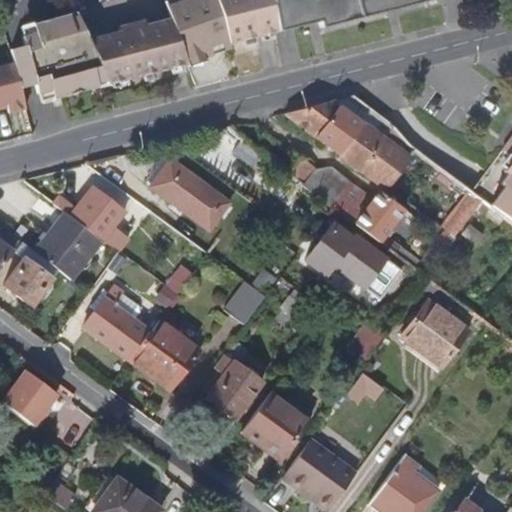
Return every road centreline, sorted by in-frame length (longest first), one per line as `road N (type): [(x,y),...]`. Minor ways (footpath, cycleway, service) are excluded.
road 1 (residential): [(0,161),(511,31)]
road 2 (residential): [(0,323),(252,511)]
